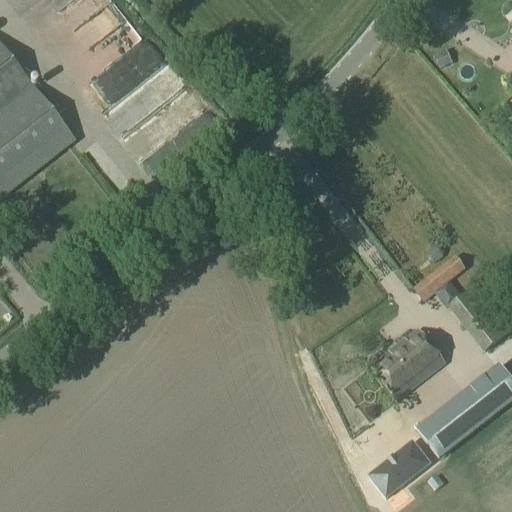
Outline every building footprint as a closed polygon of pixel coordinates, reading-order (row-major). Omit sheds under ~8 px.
[(104,53),(114,47),(105,34),(96,40),(104,53)] [(98,69),(111,96),(162,71),(148,44),(98,69)] [(0,52),(0,197),(71,139),(0,52)] [(445,54),(433,60),(438,71),(450,65),(445,54)] [(151,144),(165,162),(195,140),(181,121),(151,144)] [(453,261),(410,294),(421,308),(464,276),(453,261)] [(511,337),(475,291),(452,308),(490,357),(511,339),(511,337)] [(417,334),(370,370),(396,404),(443,368),(417,334)] [(511,391),(498,373),(416,436),(437,462),(511,404),(511,391)] [(429,469),(411,446),(367,480),(384,502),(429,469)]
